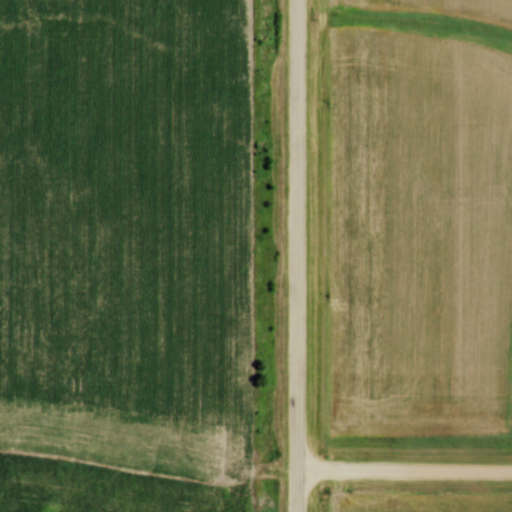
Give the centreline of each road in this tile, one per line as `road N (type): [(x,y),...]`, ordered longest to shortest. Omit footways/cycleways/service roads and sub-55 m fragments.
road 1 (tertiary): [(295,511),(296,0)]
road 2 (residential): [(296,468),(511,469)]
